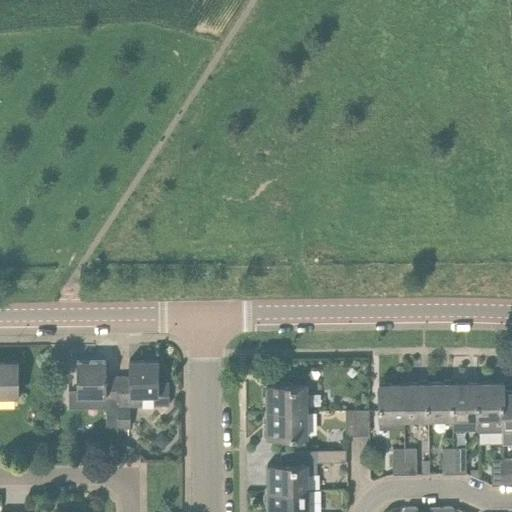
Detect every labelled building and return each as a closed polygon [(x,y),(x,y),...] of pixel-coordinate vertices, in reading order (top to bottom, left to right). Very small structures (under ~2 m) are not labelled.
[(129,376),(116,376),(116,401),(117,401),(118,428),(119,428),(127,428),(130,428),(130,406),(142,406),(142,395),(153,395),(154,405),(169,405),(169,383),(158,383),(158,360),(129,361),(129,376)] [(0,397),(19,398),(18,362),(0,361),(0,397)] [(106,361),(76,361),(77,396),(106,396),(106,401),(116,401),(116,376),(106,376),(106,361)] [(452,382),(427,383),(427,420),(452,420),(452,382)] [(477,382),(452,382),(452,420),(452,431),(478,430),(477,419),(477,382)] [(501,382),(477,382),(477,419),(478,430),(478,433),(502,432),(502,428),(503,428),(503,392),(503,382),(501,382)] [(403,383),(378,383),(379,421),(404,421),(403,383)] [(403,383),(404,421),(427,420),(427,383),(403,383)] [(306,384),(266,385),(266,411),(306,411),(306,384)] [(511,391),(503,392),(503,428),(511,427),(511,391)] [(357,410),(345,410),(346,436),(357,436),(357,410)] [(369,410),(357,410),(357,436),(369,436),(369,410)] [(306,411),(266,411),(266,437),(307,436),(306,411)] [(293,440),(293,450),(305,450),(305,440),(293,440)] [(122,443),(117,455),(128,460),(134,448),(122,443)] [(404,448),(393,448),(393,474),(404,474),(404,448)] [(415,448),(404,448),(404,474),(416,474),(415,448)] [(453,448),(441,448),(442,474),(453,474),(453,448)] [(453,448),(453,474),(465,474),(465,448),(453,448)] [(281,464),(267,464),(267,490),(308,490),(307,474),(313,474),(317,471),(317,464),(317,462),(345,462),(345,450),(281,450),(281,464)] [(511,458),(502,459),(502,485),(511,484),(511,458)] [(502,459),(491,459),(491,485),(502,485),(502,459)] [(308,490),(267,490),(267,511),(308,511),(308,490)]
